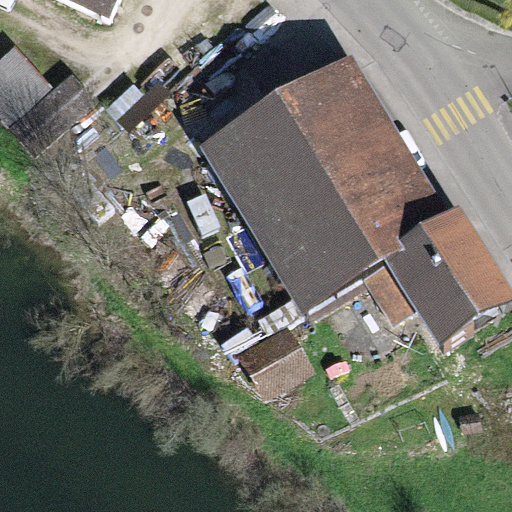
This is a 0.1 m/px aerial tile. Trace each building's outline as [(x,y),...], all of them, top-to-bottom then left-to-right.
[(55,0),(100,21),(110,0),(55,0)] [(9,50),(0,56),(0,121),(1,122),(41,87),(9,50)] [(351,67),(209,153),(306,313),(387,264),(432,337),(493,300),(351,67)] [(65,87),(11,134),(30,157),(84,110),(65,87)] [(309,372),(286,333),(243,358),(266,397),(309,372)]
